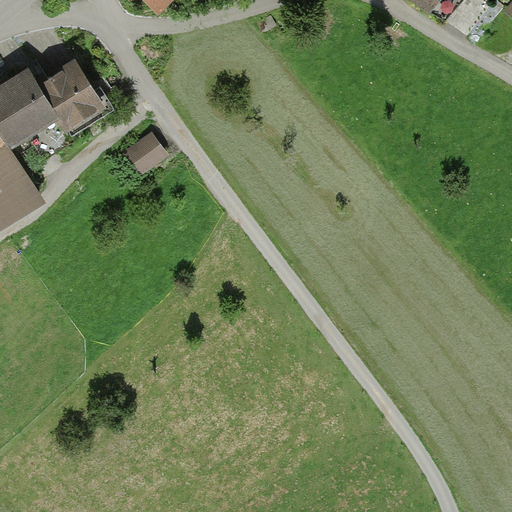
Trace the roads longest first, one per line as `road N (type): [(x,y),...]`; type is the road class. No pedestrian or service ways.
road 1 (unclassified): [(109,17),(159,99),(402,422),(455,511)]
road 2 (residential): [(109,17),(158,26),(274,0)]
road 3 (residential): [(386,0),(511,75)]
